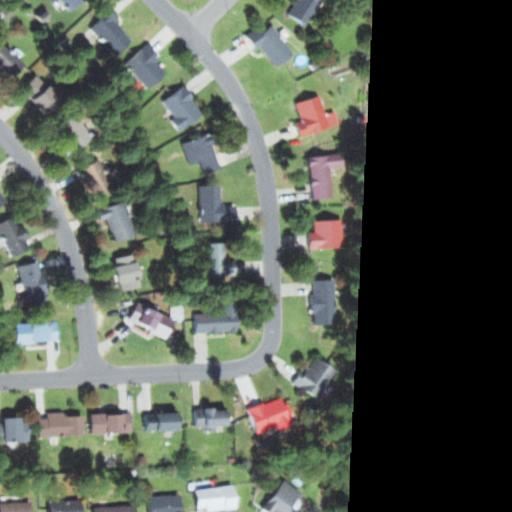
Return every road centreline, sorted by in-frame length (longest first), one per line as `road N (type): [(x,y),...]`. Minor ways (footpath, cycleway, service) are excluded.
road 1 (residential): [(0,380),(231,371),(267,353),(275,316),(265,167),(237,94),(191,34)]
road 2 (residential): [(0,124),(64,223),(86,297),(91,377)]
